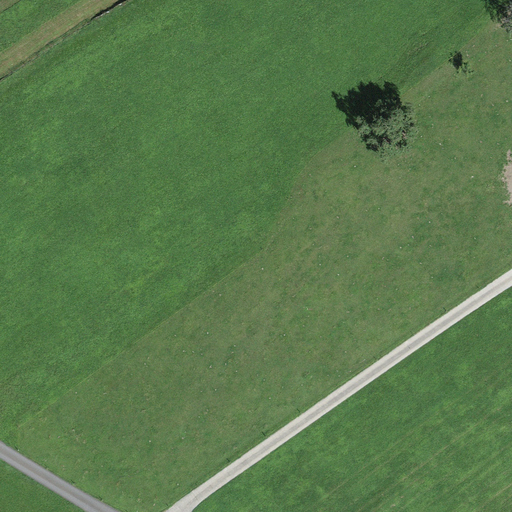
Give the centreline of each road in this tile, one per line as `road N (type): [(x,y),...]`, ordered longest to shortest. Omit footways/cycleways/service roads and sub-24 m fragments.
road 1 (unclassified): [(511,276),(178,511)]
road 2 (unclassified): [(0,451),(104,511)]
